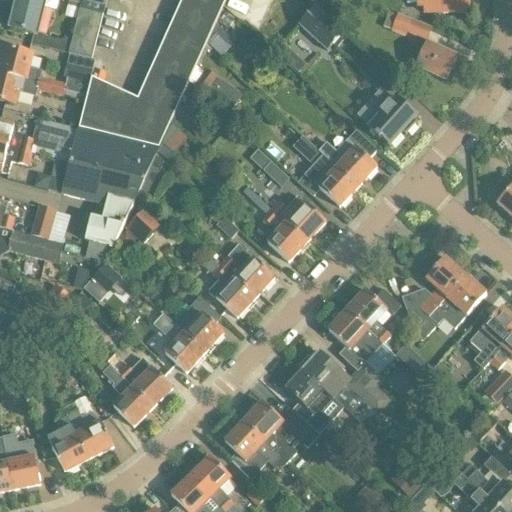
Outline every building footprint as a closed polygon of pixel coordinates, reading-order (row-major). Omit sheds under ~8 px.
[(18,0),(11,30),(37,36),(45,0),(18,0)] [(64,0),(81,4),(80,10),(104,16),(107,0),(64,0)] [(209,43),(216,27),(228,0),(183,0),(138,101),(93,80),(80,130),(160,150),(171,126),(209,43)] [(468,0),(418,0),(418,5),(425,5),(425,14),(469,14),(468,0)] [(315,9),(298,27),(326,53),(343,34),(315,9)] [(93,60),(104,16),(80,10),(68,56),(70,56),(70,57),(93,60)] [(398,16),(392,31),(405,37),(407,32),(427,40),(431,30),(398,16)] [(236,46),(216,27),(209,43),(224,58),(236,46)] [(428,45),(416,69),(446,82),(457,58),(428,45)] [(2,49),(0,56),(0,75),(26,82),(38,85),(36,92),(49,95),(53,82),(40,79),(42,73),(30,70),(33,57),(2,49)] [(306,66),(288,49),(280,57),(299,74),(306,66)] [(96,61),(93,60),(70,57),(67,67),(93,73),(96,61)] [(194,89),(204,96),(217,79),(206,71),(204,74),(194,88),(194,89)] [(0,75),(0,102),(16,107),(20,91),(24,92),(26,82),(0,75)] [(53,82),(49,95),(63,99),(65,91),(88,97),(92,83),(68,78),(66,86),(53,82)] [(381,93),(359,117),(371,128),(369,130),(377,138),(376,139),(380,143),(381,141),(389,149),(402,135),(405,137),(417,124),(414,121),(417,118),(397,99),(393,104),(381,93)] [(0,147),(31,155),(34,143),(24,140),(23,142),(16,140),(19,126),(0,120),(0,147)] [(160,150),(158,154),(168,162),(187,139),(171,126),(160,150)] [(126,223),(158,154),(160,150),(80,130),(79,130),(77,137),(69,165),(69,166),(69,165),(61,196),(114,209),(112,219),(126,223)] [(69,165),(77,137),(50,131),(43,159),(69,165)] [(329,141),(319,153),(359,189),(377,169),(369,161),(378,152),(356,132),(339,150),(329,141)] [(497,155),(510,139),(502,133),(490,149),(497,155)] [(303,138),(294,148),(314,167),(298,184),(313,199),(320,191),(340,210),(359,189),(319,153),(303,138)] [(0,173),(8,176),(12,163),(28,168),(31,155),(0,147),(0,173)] [(61,196),(69,165),(56,162),(48,193),(61,196)] [(271,163),(262,171),(281,189),(289,181),(271,163)] [(511,188),(497,206),(511,219),(511,188)] [(287,211),(279,219),(286,226),(307,245),(326,224),(305,205),(297,198),(286,210),(287,211)] [(0,202),(0,229),(9,232),(13,219),(3,217),(6,204),(0,202)] [(62,244),(70,217),(55,213),(56,212),(38,206),(29,237),(62,245),(62,244)] [(163,226),(147,211),(127,232),(143,247),(163,226)] [(223,218),(215,226),(230,241),(239,232),(223,218)] [(307,245),(286,226),(279,219),(271,228),(275,232),(265,243),(288,265),(307,245)] [(0,229),(0,262),(2,263),(6,250),(56,265),(62,245),(29,237),(9,232),(0,229)] [(227,258),(220,267),(256,300),(275,280),(245,253),(235,265),(227,258)] [(209,259),(202,266),(219,282),(208,294),(237,320),(256,300),(220,267),(219,268),(209,259)] [(425,291),(401,300),(414,336),(415,336),(465,278),(445,260),(426,281),(437,291),(432,297),(425,291)] [(465,278),(415,336),(424,343),(443,321),(455,331),(467,318),(486,297),(465,278)] [(0,282),(0,290),(13,296),(16,289),(0,282)] [(366,293),(347,313),(383,347),(391,337),(376,323),(387,312),(392,318),(401,308),(383,291),(374,300),(366,293)] [(199,301),(174,327),(205,356),(222,337),(212,328),(219,321),(199,301)] [(494,342),(475,363),(483,370),(511,338),(511,319),(501,310),(482,331),(494,342)] [(347,313),(329,333),(346,349),(339,356),(355,371),(354,373),(374,392),(374,391),(382,383),(364,367),(383,347),(347,313)] [(164,317),(155,327),(175,346),(165,357),(186,376),(205,356),(174,327),(164,317)] [(511,338),(483,370),(484,371),(490,365),(498,373),(506,364),(497,357),(503,350),(511,357),(511,338)] [(54,346),(41,356),(57,379),(70,369),(54,346)] [(395,358),(396,359),(407,369),(417,358),(405,346),(395,358)] [(320,354),(303,373),(331,399),(343,385),(364,403),(363,404),(376,417),(388,404),(374,391),(374,392),(354,373),(347,380),(341,375),(320,354)] [(108,365),(110,367),(153,410),(172,391),(142,360),(131,371),(116,357),(108,365)] [(104,363),(98,368),(103,374),(102,375),(113,387),(111,389),(122,400),(113,409),(134,430),(153,410),(110,367),(109,368),(104,363)] [(25,372),(15,375),(22,396),(32,393),(25,372)] [(344,411),(331,399),(303,373),(286,391),(300,405),(293,413),(319,438),(344,411)] [(511,385),(500,375),(483,394),(498,407),(511,390),(511,385)] [(15,380),(5,384),(13,405),(23,401),(15,380)] [(511,393),(502,403),(511,412),(511,393)] [(262,405),(244,425),(287,465),(287,466),(304,448),(307,450),(319,438),(293,413),(282,424),(262,405)] [(60,434),(47,440),(52,449),(64,475),(113,450),(101,424),(87,431),(78,413),(66,418),(67,419),(56,424),(60,434)] [(489,416),(470,437),(478,445),(497,424),(489,416)] [(244,425),(225,445),(237,456),(231,463),(257,487),(264,479),(258,473),(268,463),(280,473),(287,465),(244,425)] [(0,495),(13,493),(3,445),(2,440),(0,440),(0,495)] [(15,443),(3,445),(13,493),(40,487),(34,460),(19,463),(15,443)] [(471,468),(463,477),(500,511),(511,511),(511,493),(500,482),(507,474),(492,459),(484,467),(491,474),(485,481),(471,468)] [(210,460),(191,479),(222,511),(229,511),(235,507),(220,491),(230,481),(210,460)] [(404,469),(391,482),(410,500),(423,486),(404,469)] [(500,511),(463,477),(454,486),(480,510),(477,511),(500,511)] [(222,511),(191,479),(171,498),(184,511),(198,511),(202,508),(205,511),(222,511)] [(254,488),(246,496),(261,511),(276,511),(278,511),(254,488)] [(371,511),(390,511),(393,509),(381,497),(369,510),(371,511)] [(415,501),(407,509),(409,511),(423,511),(423,510),(415,501)]
